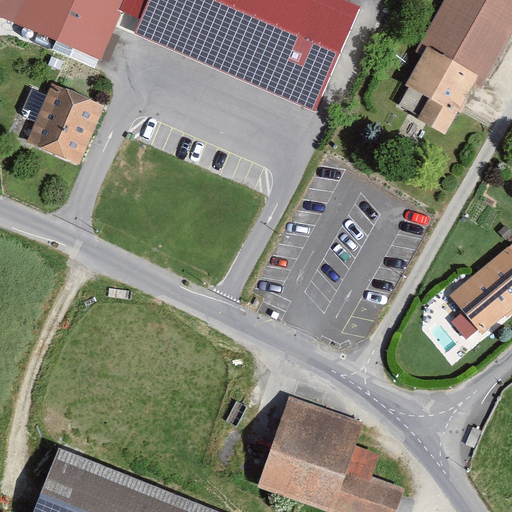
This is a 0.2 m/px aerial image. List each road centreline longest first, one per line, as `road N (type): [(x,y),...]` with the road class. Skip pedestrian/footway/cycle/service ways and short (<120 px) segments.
road 1 (tertiary): [(352,385),(234,315),(0,210)]
road 2 (residential): [(511,106),(352,385)]
